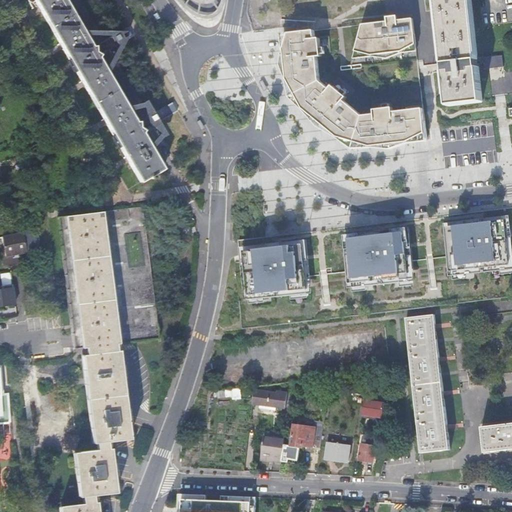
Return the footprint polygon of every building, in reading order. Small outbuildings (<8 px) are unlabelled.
[(91,97),(107,125),(128,161),(140,182),(149,177),(150,178),(154,176),(153,174),(163,169),(142,133),(143,131),(141,129),(143,127),(142,125),(141,123),(138,124),(138,121),(136,121),(98,57),(100,55),(97,53),(100,51),(99,49),(97,47),(95,49),(94,46),(92,46),(65,0),(34,0),(50,25),(71,63),(91,97)] [(175,0),(179,5),(188,14),(193,19),(196,21),(203,13),(207,14),(209,14),(212,14),(216,11),(219,7),(221,2),(221,0),(175,0)] [(436,0),(449,105),(483,101),(478,67),(477,67),(477,64),(484,63),(485,69),(494,68),(504,67),(503,55),(484,58),(477,59),(470,0),(436,0)] [(417,52),(413,19),(398,21),(397,16),(387,17),(387,22),(362,25),(355,52),(353,59),(372,57),(387,59),(401,53),(417,52)] [(330,89),(320,79),(317,58),(322,57),(321,55),(321,49),(320,39),(315,39),(314,31),(281,35),(283,50),(282,65),(287,80),(290,98),(303,110),(318,127),(338,138),(353,149),(372,148),(390,150),(409,144),(412,143),(428,142),(427,140),(423,109),(394,112),(393,108),(391,108),(385,109),(375,110),(375,115),(363,116),(344,101),(347,98),(345,96),(341,92),(333,86),(330,89)] [(146,233),(142,207),(102,212),(57,216),(58,223),(63,266),(73,349),(84,347),(85,355),(81,355),(91,443),(95,442),(96,449),(72,452),(78,497),(82,496),(83,503),(59,506),(59,511),(97,511),(95,495),(115,492),(112,466),(109,441),(129,438),(126,418),(121,372),(117,343),(158,338),(157,323),(151,276),(146,233)] [(473,223),(443,227),(450,284),(511,275),(511,234),(511,219),(473,223)] [(38,227),(29,229),(23,231),(23,234),(3,237),(5,245),(5,250),(6,253),(40,248),(38,227)] [(374,232),(342,235),(349,297),(412,290),(407,229),(374,232)] [(271,246),(241,249),(248,310),(312,302),(308,241),(271,246)] [(11,288),(11,285),(0,286),(0,306),(2,306),(15,304),(13,288),(11,288)] [(406,319),(422,454),(450,451),(449,441),(445,402),(440,361),(436,325),(434,315),(406,319)] [(0,421),(11,421),(8,393),(1,394),(0,382),(0,421)] [(286,408),(288,393),(278,392),(277,394),(254,391),(253,403),(252,404),(260,405),(259,409),(276,411),(276,407),(286,408)] [(364,400),(362,416),(382,419),(385,403),(364,400)] [(511,424),(503,426),(482,428),(485,454),(511,450),(511,424)] [(302,446),(320,449),(323,429),(294,425),(291,447),(296,448),(302,448),(302,446)] [(278,462),(281,440),(263,437),(260,461),(265,462),(270,462),(270,460),(278,462)] [(366,463),(373,464),(377,446),(372,445),(372,442),(366,441),(366,444),(361,443),(358,461),(366,463)] [(346,446),(328,443),(326,459),(336,459),(344,461),(346,446)] [(255,511),(256,498),(222,496),(222,501),(207,501),(207,496),(183,495),(182,511),(255,511)]
